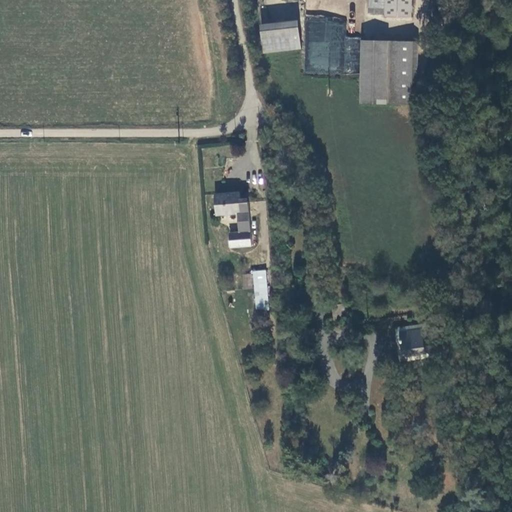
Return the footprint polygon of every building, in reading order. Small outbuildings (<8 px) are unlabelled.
[(374,0),(374,4),(381,4),(381,10),(391,9),(391,13),(418,12),(417,0),(374,0)] [(305,71),(358,74),(360,38),(345,37),(346,19),(308,17),(305,71)] [(296,19),(258,25),(262,54),(301,49),(296,19)] [(389,103),(390,40),(364,40),(363,102),(389,103)] [(415,41),(390,40),(389,103),(414,103),(415,41)] [(242,188),(220,188),(218,188),(218,209),(242,209),(242,188)] [(267,269),(253,270),(256,308),(270,307),(267,269)] [(339,315),(337,298),(323,300),(326,316),(339,315)] [(405,356),(409,355),(406,331),(401,330),(405,356)] [(427,352),(424,332),(406,331),(409,355),(427,352)]
